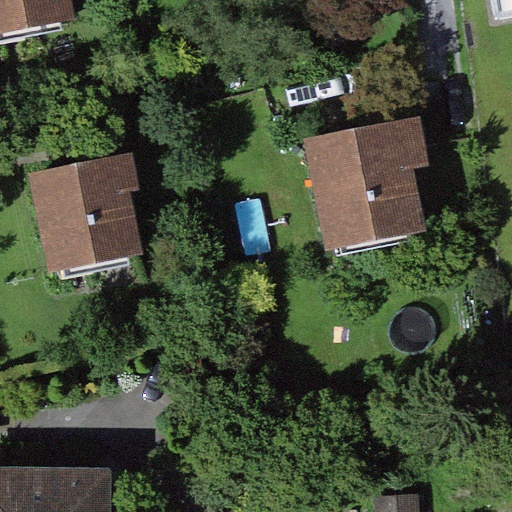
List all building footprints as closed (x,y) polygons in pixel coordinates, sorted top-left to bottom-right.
[(68,0),(0,0),(0,36),(73,23),(68,0)] [(511,0),(485,0),(489,21),(511,17),(511,0)] [(417,120),(297,142),(318,257),(422,238),(410,170),(426,167),(417,120)] [(120,161),(25,178),(44,278),(139,260),(120,161)] [(100,511),(100,468),(0,468),(0,511),(100,511)]
